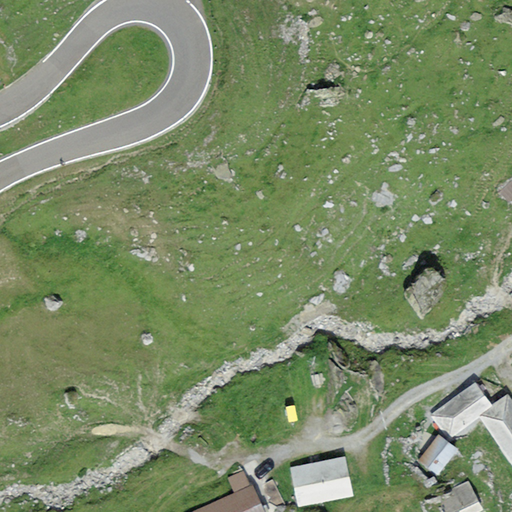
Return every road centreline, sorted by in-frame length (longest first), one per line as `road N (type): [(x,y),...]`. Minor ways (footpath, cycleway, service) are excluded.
road 1 (primary): [(0,176),(158,115),(183,92),(192,66),(177,19),(154,6),(125,7),(0,109)]
road 2 (track): [(284,453),(359,442),(413,401),(511,347)]
road 3 (track): [(284,453),(197,457),(143,433),(88,430)]
